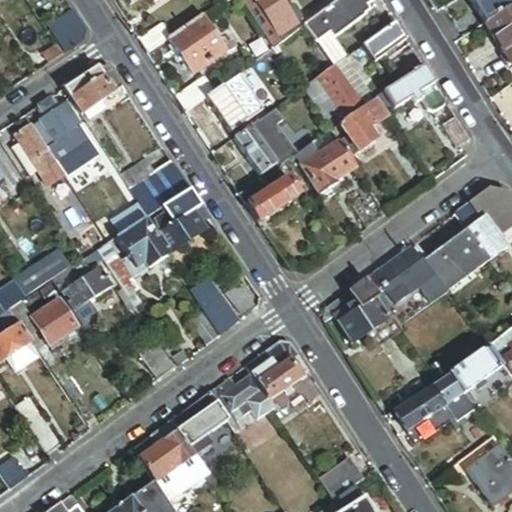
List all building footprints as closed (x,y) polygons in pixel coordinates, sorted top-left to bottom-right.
[(123,0),(129,8),(142,0),(123,0)] [(240,5),(236,0),(230,0),(208,15),(213,23),(240,5)] [(280,0),(239,0),(274,51),(278,48),(283,45),(280,39),(302,24),(303,22),(295,9),(291,9),(288,11),(280,0)] [(379,0),(342,0),(303,30),(316,47),(330,37),(333,42),(365,19),(361,13),(379,0)] [(511,7),(511,2),(510,0),(469,0),(485,25),(511,7)] [(511,7),(485,25),(511,67),(511,7)] [(219,43),(203,18),(171,39),(168,40),(178,56),(182,62),(192,77),(227,54),(228,55),(236,49),(232,42),(226,46),(223,48),(219,43)] [(407,42),(396,24),(363,48),(375,65),(407,42)] [(86,34),(81,26),(64,37),(65,39),(55,46),(56,47),(62,57),(83,43),(86,34)] [(163,27),(139,43),(147,55),(168,40),(171,39),(163,27)] [(330,37),(316,47),(333,70),(335,69),(346,61),(333,42),(330,37)] [(62,57),(56,47),(43,57),(45,61),(41,64),(44,69),(62,57)] [(424,70),(412,51),(390,66),(401,83),(402,84),(424,70)] [(346,61),(335,69),(349,89),(353,87),(357,92),(353,95),(358,102),(370,94),(346,61)] [(99,68),(64,91),(71,102),(86,125),(115,106),(110,98),(122,90),(108,68),(99,68)] [(349,89),(335,69),(333,70),(303,91),(326,125),(336,118),(340,115),(343,120),(344,120),(362,108),(358,102),(353,95),(349,89)] [(402,84),(401,83),(383,95),(386,100),(394,113),(410,103),(414,109),(420,105),(427,115),(433,117),(444,109),(445,103),(424,70),(402,84)] [(244,78),(242,76),(234,81),(236,84),(244,78)] [(204,78),(175,99),(186,114),(206,101),(215,94),(204,78)] [(236,84),(234,81),(215,94),(206,101),(230,136),(258,117),(236,84)] [(383,95),(377,99),(380,104),(386,100),(383,95)] [(71,102),(31,127),(55,164),(89,142),(80,129),(86,125),(71,102)] [(388,119),(376,102),(339,127),(359,156),(376,144),(368,133),(388,119)] [(281,123),(274,113),(262,122),(233,141),(259,178),(290,157),(277,139),(262,149),(256,140),(281,123)] [(258,117),(230,136),(233,141),(262,122),(258,117)] [(471,144),(457,122),(443,131),(457,153),(471,144)] [(31,127),(31,126),(14,137),(20,145),(38,173),(42,179),(58,168),(55,164),(31,127)] [(298,157),(315,145),(305,130),(289,142),(298,157)] [(338,143),(331,133),(315,145),(298,157),(286,166),(296,182),(305,176),(300,168),(338,143)] [(356,172),(338,143),(300,168),(305,176),(319,198),(337,187),(336,185),(356,172)] [(38,173),(20,145),(12,150),(30,178),(38,173)] [(145,160),(120,177),(129,190),(154,173),(145,160)] [(189,192),(170,163),(154,173),(129,190),(139,206),(148,219),(189,192)] [(262,197),(247,207),(259,226),(300,199),(288,181),(271,192),(269,188),(260,193),(262,197)] [(489,191),(455,216),(466,232),(488,263),(505,249),(496,237),(492,230),(508,219),(501,210),(511,202),(507,195),(489,191)] [(208,220),(189,192),(148,219),(143,223),(166,258),(205,232),(200,225),(208,220)] [(366,232),(386,217),(369,192),(349,206),(366,232)] [(511,225),(511,202),(501,210),(508,219),(492,230),(496,237),(511,225)] [(143,223),(148,219),(139,206),(120,219),(129,232),(143,223)] [(129,232),(120,219),(111,225),(120,238),(129,232)] [(166,258),(143,223),(129,232),(120,238),(108,246),(97,253),(122,291),(127,298),(128,299),(131,297),(139,292),(132,281),(166,258)] [(97,253),(108,246),(94,224),(78,234),(93,256),(97,253)] [(328,260),(341,250),(324,224),(310,233),(328,260)] [(488,263),(466,232),(423,264),(434,279),(445,294),(488,263)] [(56,254),(43,235),(37,239),(50,258),(56,254)] [(423,264),(411,248),(371,277),(394,308),(434,279),(423,264)] [(56,254),(50,258),(14,282),(15,284),(25,299),(67,271),(56,254)] [(92,257),(53,283),(83,332),(96,323),(99,317),(89,303),(112,288),(92,257)] [(394,308),(371,277),(365,282),(378,301),(387,313),(394,308)] [(190,295),(203,316),(218,339),(238,325),(211,282),(190,295)] [(378,301),(365,282),(324,312),(323,324),(324,325),(333,319),(350,347),(388,322),(375,303),(378,301)] [(16,305),(25,299),(15,284),(0,294),(0,318),(11,311),(10,310),(17,306),(16,305)] [(56,295),(50,285),(41,291),(47,301),(56,295)] [(256,310),(242,286),(227,294),(243,318),(256,310)] [(127,298),(122,291),(118,294),(123,301),(127,298)] [(138,307),(131,297),(128,299),(135,310),(138,307)] [(23,303),(11,311),(29,339),(41,331),(34,319),(23,303)] [(59,303),(34,319),(41,331),(52,346),(76,330),(59,303)] [(29,339),(11,311),(0,318),(0,364),(8,359),(15,370),(32,359),(25,348),(32,344),(29,339)] [(207,348),(218,339),(203,316),(191,323),(207,348)] [(169,363),(154,341),(136,352),(155,381),(173,370),(169,363)] [(280,344),(245,370),(266,402),(308,374),(290,346),(280,344)] [(502,369),(487,348),(448,376),(450,378),(463,397),(502,369)] [(173,370),(174,372),(193,358),(189,351),(169,363),(173,370)] [(463,397),(450,378),(433,390),(446,409),(463,397)] [(235,390),(229,382),(214,393),(231,416),(245,405),(250,413),(258,423),(273,411),(266,402),(249,380),(235,390)] [(446,409),(433,390),(395,416),(407,435),(446,409)] [(231,416),(214,393),(210,396),(225,420),(231,416)] [(27,396),(12,406),(47,458),(61,449),(27,396)] [(225,420),(210,396),(171,424),(191,454),(196,456),(210,446),(205,439),(227,423),(225,420)] [(473,413),(463,397),(446,409),(448,413),(455,408),(463,420),(473,413)] [(236,423),(250,413),(245,405),(231,416),(236,423)] [(456,425),(463,420),(455,408),(448,413),(456,425)] [(191,454),(171,424),(133,452),(154,485),(166,505),(209,476),(196,456),(191,454)] [(511,495),(511,466),(499,449),(466,473),(492,509),(511,495)] [(354,489),(363,482),(349,460),(319,482),(334,503),(354,489)] [(14,461),(0,469),(0,477),(10,492),(27,480),(14,461)] [(166,505),(154,485),(115,511),(80,511),(77,507),(70,511),(62,511),(59,507),(51,511),(170,511),(171,511),(166,505)] [(369,511),(354,489),(334,503),(326,510),(327,511),(369,511)] [(70,511),(77,507),(70,498),(59,507),(62,511),(70,511)]
